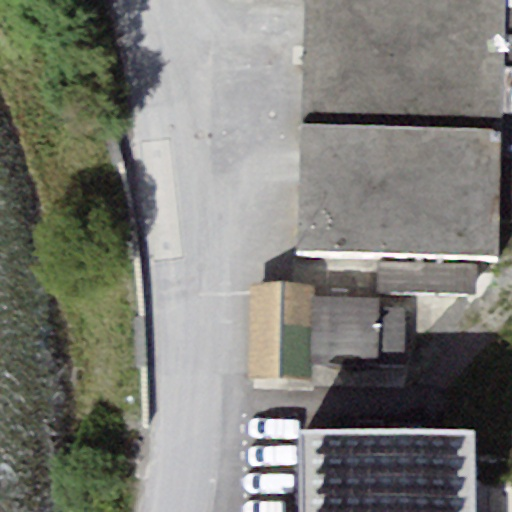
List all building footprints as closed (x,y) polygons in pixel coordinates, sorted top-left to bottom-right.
[(504,0),(305,0),(301,257),(499,261),(501,156),(504,0)] [(511,0),(504,0),(501,156),(511,156),(511,0)] [(477,262),(376,260),(375,292),(476,295),(477,262)] [(313,298),(313,286),(250,283),(246,380),(309,383),(310,362),(313,298)] [(381,301),(313,298),(310,362),(404,366),(406,315),(380,313),(381,301)] [(511,511),(511,485),(476,486),(476,433),(294,434),(294,511),(511,511)]
